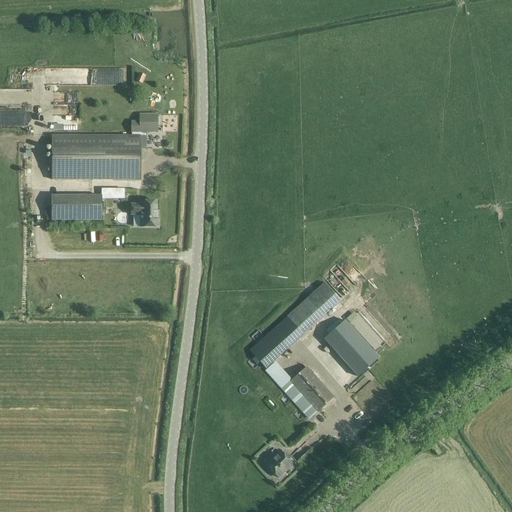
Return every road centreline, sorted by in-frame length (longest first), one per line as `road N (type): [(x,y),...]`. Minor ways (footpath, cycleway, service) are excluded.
road 1 (unclassified): [(169,511),(197,231),(197,0)]
road 2 (tertiary): [(324,511),(416,426),(511,361)]
